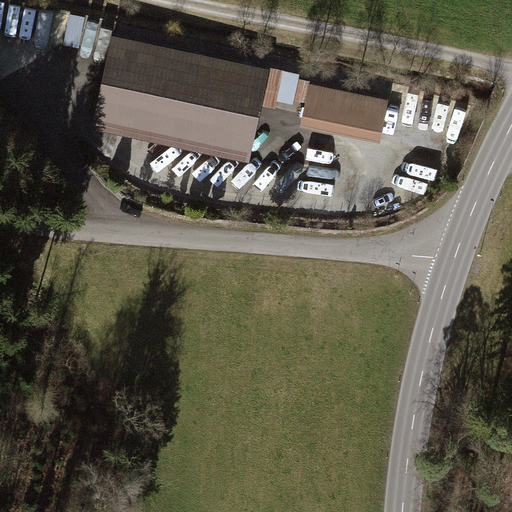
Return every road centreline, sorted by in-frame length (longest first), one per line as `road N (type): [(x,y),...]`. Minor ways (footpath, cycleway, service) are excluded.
road 1 (unclassified): [(455,257),(0,220)]
road 2 (unknown): [(49,104),(136,164),(237,197),(276,197),(331,169),(399,160)]
road 3 (track): [(511,68),(168,0)]
road 4 (tertiary): [(399,511),(412,393),(455,257)]
road 5 (tertiary): [(455,257),(511,128)]
